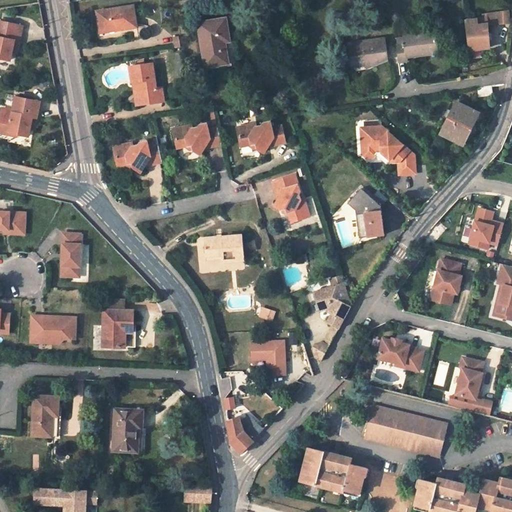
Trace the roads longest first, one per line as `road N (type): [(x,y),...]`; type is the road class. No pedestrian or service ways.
road 1 (unclassified): [(361,306),(486,153),(511,83)]
road 2 (residential): [(207,377),(9,368),(4,418)]
road 3 (residential): [(511,444),(439,463),(357,442),(309,394)]
road 4 (unclassified): [(85,192),(55,0)]
road 5 (unclassified): [(207,377),(185,305),(110,219)]
road 6 (residential): [(361,306),(511,343)]
road 7 (residential): [(110,219),(248,190)]
road 8 (residential): [(511,75),(383,94)]
